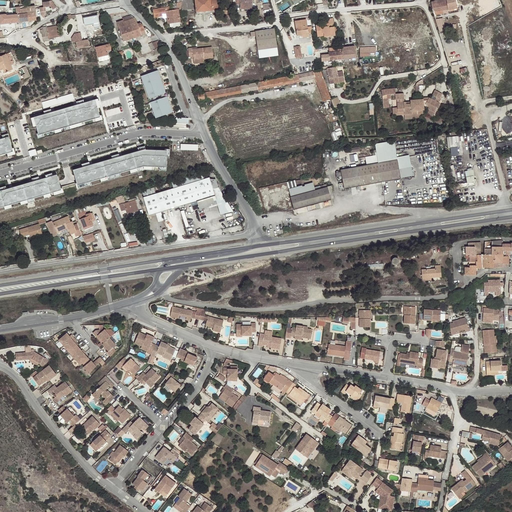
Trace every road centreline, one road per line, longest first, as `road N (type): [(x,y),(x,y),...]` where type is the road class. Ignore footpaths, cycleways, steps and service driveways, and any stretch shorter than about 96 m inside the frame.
road 1 (unclassified): [(471,281),(444,295),(244,309),(158,291)]
road 2 (residential): [(0,273),(257,232)]
road 3 (secondary): [(184,267),(429,224)]
road 4 (secondary): [(244,247),(0,286)]
road 5 (residential): [(432,70),(443,60),(424,2),(277,14)]
road 6 (residential): [(205,138),(144,134),(0,175)]
road 7 (unclassified): [(112,488),(0,366)]
road 8 (secondary): [(429,224),(267,244)]
road 9 (secondary): [(0,294),(158,272)]
road 10 (unclassified): [(508,214),(483,102),(511,97)]
road 11 (residential): [(277,14),(277,23),(160,36)]
